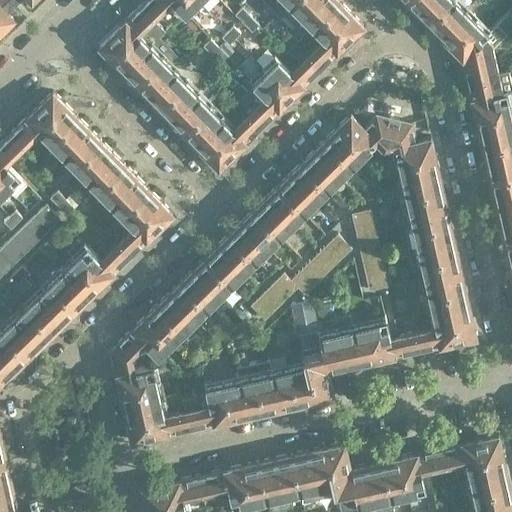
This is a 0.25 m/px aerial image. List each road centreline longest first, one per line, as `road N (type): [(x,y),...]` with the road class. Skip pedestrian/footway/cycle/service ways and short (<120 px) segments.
road 1 (residential): [(119,464),(511,377)]
road 2 (residential): [(511,373),(449,97),(402,30)]
road 3 (residential): [(216,206),(402,30)]
road 4 (residential): [(52,43),(216,206)]
road 5 (residential): [(38,511),(21,406),(28,389),(89,330)]
road 6 (residential): [(89,330),(216,206)]
road 7 (residential): [(119,464),(89,330)]
